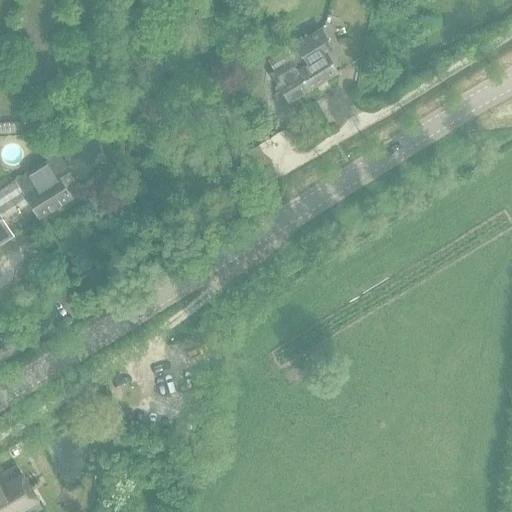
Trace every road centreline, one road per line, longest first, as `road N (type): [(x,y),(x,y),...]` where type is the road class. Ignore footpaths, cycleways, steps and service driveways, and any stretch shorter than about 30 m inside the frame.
road 1 (residential): [(0,437),(168,322),(253,231)]
road 2 (secondary): [(0,392),(253,231)]
road 3 (secondary): [(253,231),(511,83)]
